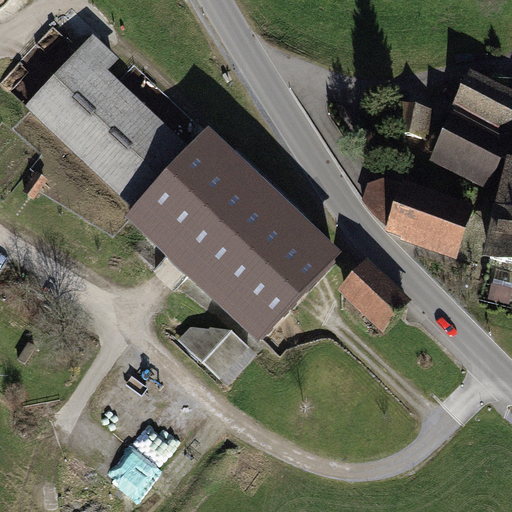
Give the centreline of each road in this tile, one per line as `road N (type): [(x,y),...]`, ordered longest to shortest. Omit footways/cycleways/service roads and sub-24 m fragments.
road 1 (secondary): [(217,0),(345,209),(511,384)]
road 2 (track): [(252,60),(334,84),(399,84),(511,59)]
